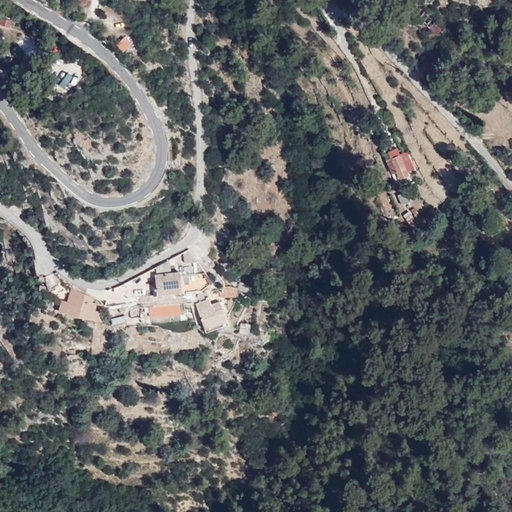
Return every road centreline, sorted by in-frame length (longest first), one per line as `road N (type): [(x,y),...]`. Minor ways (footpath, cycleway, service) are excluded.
road 1 (residential): [(0,209),(85,284),(116,280),(191,238),(201,178),(194,0)]
road 2 (tertiary): [(24,0),(105,54),(133,84),(155,121),(159,165),(130,199),(87,197),(37,152),(0,101)]
road 3 (residential): [(319,0),(372,33),(511,185)]
